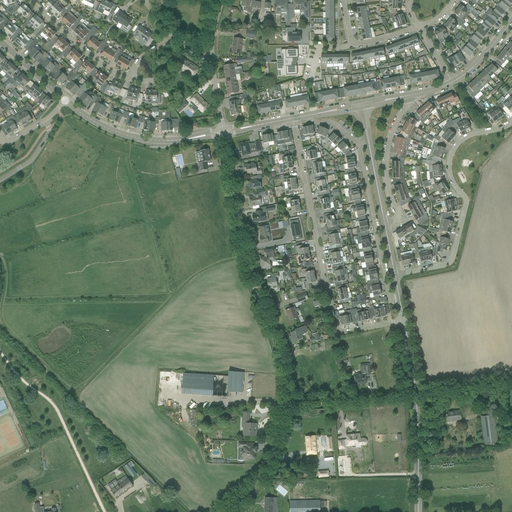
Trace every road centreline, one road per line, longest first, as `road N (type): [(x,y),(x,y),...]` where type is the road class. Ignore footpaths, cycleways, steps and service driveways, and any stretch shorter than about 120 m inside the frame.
road 1 (residential): [(403,321),(332,329),(292,118)]
road 2 (residential): [(281,406),(280,358),(239,248),(222,135)]
road 3 (residential): [(395,281),(450,266),(466,205),(449,176),(451,154),(465,136),(511,120)]
road 4 (residential): [(361,146),(388,296),(400,303)]
road 5 (tertiary): [(200,136),(130,136),(64,101)]
road 6 (residential): [(384,223),(394,216),(390,139),(411,95)]
road 7 (residential): [(133,81),(112,77),(26,0)]
road 8 (unclassified): [(281,406),(267,466),(223,511)]
